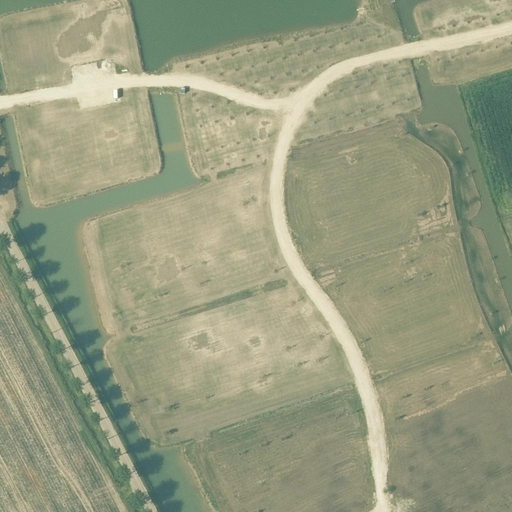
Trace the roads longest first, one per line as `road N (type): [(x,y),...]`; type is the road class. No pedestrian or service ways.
road 1 (residential): [(297,107),(278,165),(277,230),(360,371),(376,435),(382,508),(375,511)]
road 2 (unclassified): [(151,511),(0,227)]
road 3 (residential): [(297,107),(198,82),(134,80),(0,102)]
road 4 (residential): [(511,27),(350,63),(297,107)]
